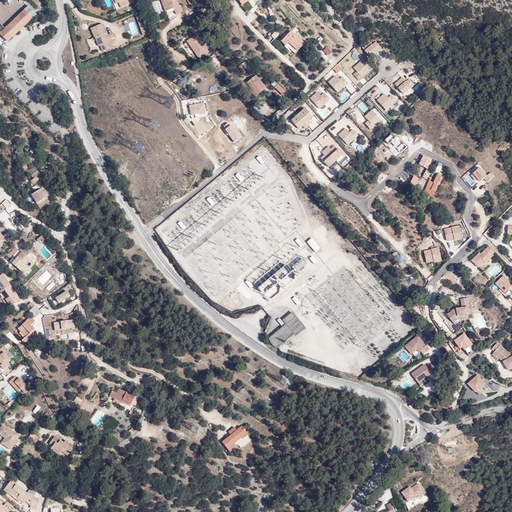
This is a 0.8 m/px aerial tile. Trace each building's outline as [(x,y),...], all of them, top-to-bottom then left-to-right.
[(129,0),(128,0),(120,3),(122,8),(131,5),(129,0)] [(177,0),(164,0),(168,8),(166,9),(167,14),(176,11),(178,17),(185,15),(183,7),(181,8),(177,0)] [(11,24),(19,33),(36,14),(28,6),(11,24)] [(286,26),(289,23),(283,16),(280,19),(286,26)] [(0,30),(10,41),(14,37),(6,29),(0,23),(0,30)] [(6,29),(15,36),(19,33),(11,24),(6,29)] [(113,48),(109,39),(108,36),(107,33),(106,34),(102,25),(91,29),(95,38),(96,38),(97,37),(101,47),(103,52),(113,48)] [(146,26),(141,27),(144,37),(149,35),(146,26)] [(14,37),(15,36),(6,29),(14,37)] [(296,30),(286,40),(290,44),(289,45),(292,48),(293,46),(300,52),(309,42),(296,30)] [(196,33),(185,40),(198,58),(209,51),(196,33)] [(375,40),(364,50),(371,56),(381,47),(375,40)] [(211,59),(216,65),(220,62),(215,56),(211,59)] [(356,71),(353,74),(359,81),(370,70),(360,60),(353,67),(356,71)] [(237,66),(241,73),(249,68),(244,61),(237,66)] [(327,82),(338,92),(348,81),(337,71),(327,82)] [(255,89),(260,95),(269,87),(258,76),(250,83),(255,89)] [(409,77),(406,80),(402,76),(394,84),(404,94),(415,83),(409,77)] [(282,95),(286,92),(277,83),(274,86),(282,95)] [(325,94),(328,91),(321,84),(309,98),(320,108),(329,97),(325,94)] [(398,87),(395,90),(401,96),(403,94),(398,87)] [(258,97),(260,95),(255,89),(252,91),(258,97)] [(376,99),(386,111),(397,101),(391,94),(387,97),(383,93),(376,99)] [(207,112),(205,101),(188,104),(190,114),(207,112)] [(304,128),(311,122),(309,119),(314,116),(305,105),(290,118),(298,128),(302,125),(304,128)] [(364,116),(367,120),(364,123),(370,129),(381,119),(371,109),(364,116)] [(358,135),(352,128),(349,131),(344,127),(337,134),(347,145),(358,135)] [(328,145),(321,151),(323,153),(319,157),(328,166),(342,153),(333,144),(330,148),(328,145)] [(437,155),(429,151),(424,159),(432,163),(437,155)] [(481,166),(471,172),(477,181),(484,177),(486,181),(494,177),(490,172),(486,174),(481,166)] [(34,168),(34,167),(29,171),(34,177),(40,171),(36,167),(34,168)] [(436,194),(447,173),(442,170),(437,178),(434,177),(428,189),(436,194)] [(425,176),(418,172),(413,181),(420,185),(425,176)] [(43,192),(41,188),(32,195),(39,207),(48,200),(46,197),(47,196),(44,191),(43,192)] [(443,228),(446,241),(461,238),(458,225),(443,228)] [(298,238),(294,241),(300,248),(303,245),(298,238)] [(319,248),(311,238),(307,242),(315,252),(319,248)] [(472,260),(483,271),(489,265),(486,262),(495,252),(487,244),(472,260)] [(15,260),(13,258),(10,261),(23,274),(28,268),(25,265),(30,260),(32,262),(35,259),(30,254),(31,253),(24,246),(20,250),(22,252),(19,255),(20,256),(15,260)] [(424,249),(425,262),(440,261),(439,247),(424,249)] [(396,249),(390,252),(398,266),(406,262),(400,251),(398,253),(396,249)] [(20,250),(13,258),(15,260),(20,256),(19,255),(22,252),(20,250)] [(296,280),(304,271),(301,269),(307,261),(300,256),(289,269),(294,273),(291,276),(296,280)] [(282,265),(256,285),(267,300),(282,287),(284,289),(292,282),(285,273),(287,272),(282,265)] [(488,272),(491,277),(500,271),(496,266),(488,272)] [(12,294),(9,289),(7,287),(9,285),(2,274),(0,275),(0,288),(1,290),(0,291),(0,292),(4,299),(8,297),(13,303),(19,300),(14,292),(12,294)] [(505,292),(511,285),(511,282),(503,274),(494,282),(505,292)] [(55,296),(58,303),(70,296),(66,289),(55,296)] [(461,293),(463,302),(456,303),(448,309),(456,319),(461,315),(474,312),(474,308),(472,298),(469,299),(468,292),(461,293)] [(509,309),(511,306),(511,305),(501,294),(497,297),(509,309)] [(295,297),(292,299),(297,305),(300,303),(295,297)] [(294,312),(284,319),(287,323),(271,337),(273,342),(278,346),(295,332),(296,334),(305,326),(294,312)] [(33,315),(25,321),(30,327),(25,331),(22,332),(25,335),(21,338),(27,340),(34,334),(33,333),(30,330),(35,327),(33,323),(37,320),(33,315)] [(53,322),(55,331),(76,327),(74,318),(53,322)] [(30,327),(25,321),(20,325),(22,328),(20,329),(22,332),(25,331),(30,327)] [(453,339),(461,350),(472,343),(463,331),(453,339)] [(412,356),(420,350),(422,354),(429,349),(417,334),(403,345),(412,356)] [(511,363),(511,348),(497,337),(493,343),(495,346),(494,347),(500,353),(505,357),(510,365),(511,363)] [(0,363),(4,369),(10,364),(7,360),(13,357),(4,345),(0,347),(0,363)] [(16,375),(9,381),(18,391),(21,389),(24,393),(30,387),(18,374),(28,374),(28,370),(21,362),(7,375),(16,375)] [(416,382),(433,373),(427,363),(410,372),(416,382)] [(475,392),(486,384),(478,373),(467,382),(475,392)] [(431,382),(422,386),(425,394),(434,391),(431,382)] [(128,403),(129,401),(131,398),(135,400),(138,393),(131,391),(130,393),(117,386),(115,391),(110,389),(108,394),(119,400),(120,399),(128,403)] [(90,420),(96,425),(105,414),(98,409),(90,420)] [(0,425),(0,429),(5,433),(7,435),(5,439),(12,444),(17,436),(16,435),(19,431),(14,427),(13,428),(4,421),(0,425)] [(242,430),(222,445),(228,454),(234,450),(232,448),(242,441),(243,443),(248,439),(242,430)] [(32,431),(29,436),(36,441),(39,437),(32,431)] [(7,435),(5,433),(1,439),(10,446),(12,444),(5,439),(7,435)] [(36,441),(29,436),(27,438),(34,444),(36,441)] [(73,447),(69,443),(67,446),(63,443),(54,436),(49,443),(52,446),(50,449),(62,458),(64,455),(66,456),(73,447)] [(34,498),(28,496),(22,490),(8,477),(0,484),(0,485),(4,490),(5,489),(9,492),(15,497),(18,500),(20,499),(24,503),(24,505),(30,508),(34,498)] [(32,489),(27,485),(22,490),(28,496),(32,489)] [(419,493),(410,498),(402,502),(406,510),(410,508),(409,506),(413,503),(415,507),(424,502),(419,493)]
